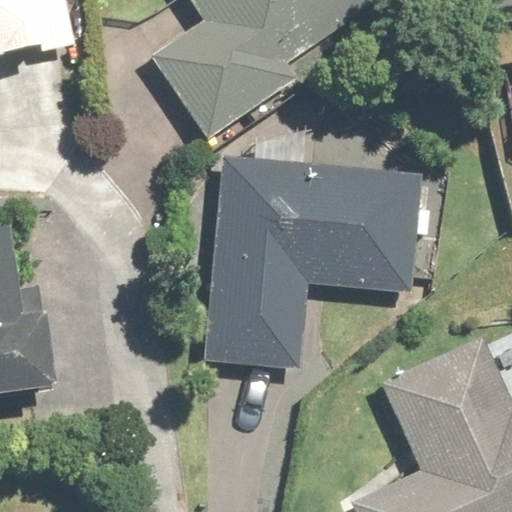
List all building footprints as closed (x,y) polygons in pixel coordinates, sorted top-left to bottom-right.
[(0,0),(0,65),(72,53),(62,0),(0,0)] [(352,0),(365,0),(375,13),(393,0),(191,0),(210,25),(158,65),(215,141),(291,84),(273,60),(352,0)] [(511,0),(488,0),(493,19),(511,14),(511,0)] [(308,376),(311,291),(410,294),(413,208),(338,206),(339,174),(221,171),(214,373),(308,376)] [(24,296),(15,237),(0,239),(0,399),(59,391),(45,293),(24,296)] [(511,511),(511,410),(482,345),(387,389),(428,479),(357,511),(356,511),(511,511)]
